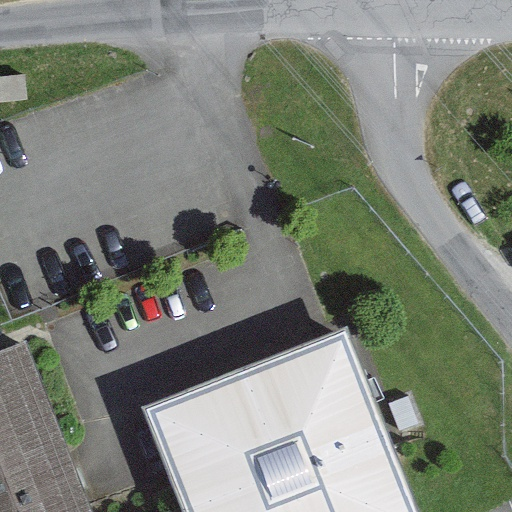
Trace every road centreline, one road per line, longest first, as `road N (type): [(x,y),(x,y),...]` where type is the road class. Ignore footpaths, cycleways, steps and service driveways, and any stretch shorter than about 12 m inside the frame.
road 1 (residential): [(382,7),(145,14),(0,29)]
road 2 (unclassified): [(382,7),(390,100),(413,196),(511,324)]
road 3 (residential): [(511,11),(382,7)]
